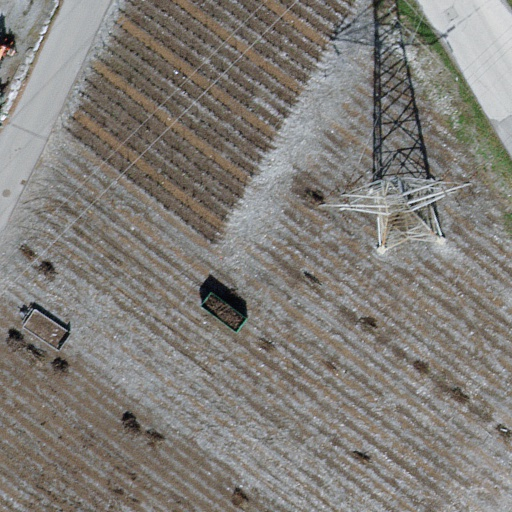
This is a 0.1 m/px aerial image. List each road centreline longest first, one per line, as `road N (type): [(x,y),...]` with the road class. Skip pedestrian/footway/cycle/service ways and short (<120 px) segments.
road 1 (unclassified): [(73,0),(0,159)]
road 2 (unclassified): [(442,0),(511,104)]
